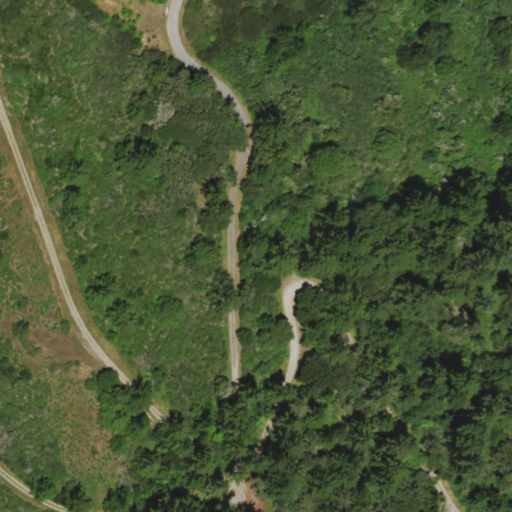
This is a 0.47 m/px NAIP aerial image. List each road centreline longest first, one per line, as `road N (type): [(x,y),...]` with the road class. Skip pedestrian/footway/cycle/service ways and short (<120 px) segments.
road 1 (track): [(219,499),(269,468),(293,377),(293,289),(334,281),(471,511)]
road 2 (residential): [(219,499),(242,435),(229,368),(237,128),(177,35),(177,0)]
road 3 (track): [(0,94),(90,341),(219,499)]
road 4 (track): [(219,499),(186,511),(46,509),(0,472)]
